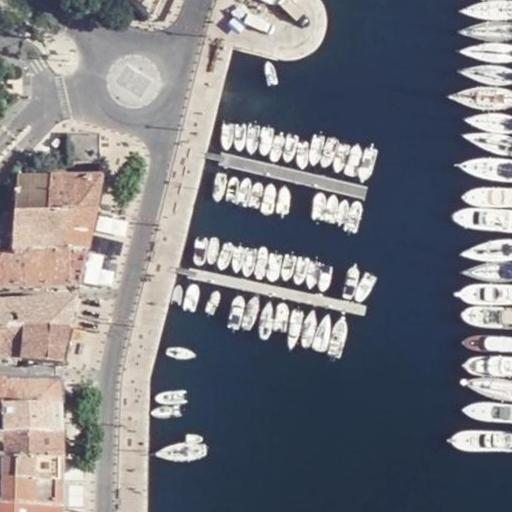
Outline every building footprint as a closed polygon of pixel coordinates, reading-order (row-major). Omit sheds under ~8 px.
[(127,0),(135,6),(153,23),(163,0),(127,0)] [(62,129),(62,166),(96,167),(95,128),(62,129)] [(19,179),(15,214),(48,213),(50,179),(43,179),(19,179)] [(50,179),(48,213),(83,212),(96,212),(102,179),(96,179),(73,179),(50,179)] [(48,213),(15,214),(12,255),(52,254),(79,253),(87,253),(91,237),(96,212),(83,212),(48,213)] [(0,255),(0,291),(80,289),(87,253),(79,253),(52,254),(12,255),(0,255)] [(0,304),(0,329),(20,329),(24,329),(70,329),(77,301),(65,302),(33,303),(0,304)] [(0,329),(0,360),(1,361),(21,362),(24,329),(20,329),(0,329)] [(61,366),(70,329),(24,329),(21,362),(61,366)] [(0,436),(4,436),(4,408),(61,408),(60,383),(33,384),(0,383),(0,436)] [(37,435),(63,435),(61,408),(4,408),(4,436),(37,435)] [(56,461),(64,461),(63,435),(37,435),(4,436),(0,436),(0,459),(24,460),(56,461)] [(63,485),(64,461),(56,461),(24,460),(0,459),(0,503),(63,508),(63,485)] [(0,511),(63,511),(63,508),(0,503),(0,511)]
